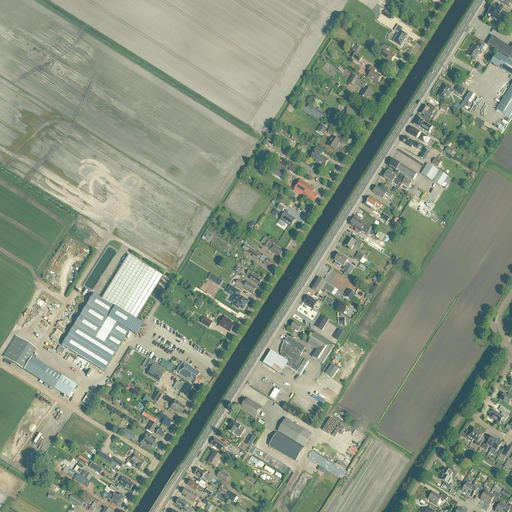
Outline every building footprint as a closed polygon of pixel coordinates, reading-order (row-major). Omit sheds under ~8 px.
[(502,11),(495,7),(493,9),(492,8),(491,9),(490,9),(490,10),(489,11),(489,12),(489,13),(486,17),(487,17),(485,19),(489,21),(490,19),(496,23),(500,17),(501,16),(500,15),(501,14),(508,18),(510,13),(503,9),(502,11)] [(398,34),(393,42),(401,47),(408,36),(401,32),(403,29),(398,26),(395,32),(398,34)] [(511,49),(503,44),(498,40),(494,38),(493,37),(492,38),(491,39),(487,45),(488,45),(489,46),(508,59),(511,61),(511,48),(511,49)] [(481,52),(484,47),(485,45),(481,42),(477,48),(473,46),(467,56),(473,59),(472,60),(472,61),(473,62),(474,61),(475,61),(479,56),(480,56),(481,56),(482,54),(482,53),(481,52)] [(390,64),(395,57),(387,52),(389,49),(384,46),(380,51),(384,53),(381,58),(390,64)] [(360,62),(363,57),(355,52),(352,57),(360,62)] [(509,119),(511,114),(511,62),(497,53),(491,63),(511,77),(511,86),(496,111),(509,119)] [(377,84),(382,77),(375,73),(377,70),(371,67),(368,72),(371,74),(368,78),(377,84)] [(353,76),(350,82),(355,85),(357,82),(362,86),(361,88),(364,90),(360,97),(366,101),(369,96),(370,96),(372,92),(366,88),(367,85),(364,83),(359,79),(353,76)] [(451,94),(450,93),(452,89),(445,85),(438,97),(444,101),(446,98),(448,99),(451,94)] [(458,87),(456,92),(462,96),(465,91),(458,87)] [(436,109),(429,105),(427,108),(424,106),(419,114),(425,117),(424,118),(429,122),(430,121),(431,119),(433,116),(432,115),(436,109)] [(361,129),(365,123),(360,119),(362,116),(347,107),(341,116),(361,129)] [(314,109),(309,116),(319,122),(321,118),(324,120),(327,114),(325,113),(323,115),(321,113),(315,109),(314,109)] [(501,137),(503,134),(463,110),(461,113),(501,137)] [(429,135),(433,129),(423,123),(424,122),(418,118),(414,126),(429,135)] [(317,132),(322,135),(327,129),(322,126),(317,132)] [(412,128),(408,134),(416,139),(418,140),(424,144),(428,138),(422,134),(420,133),(412,128)] [(267,141),(273,144),(278,136),(273,132),(267,141)] [(302,139),(295,135),(292,140),(299,144),(302,139)] [(338,146),(340,142),(333,137),(327,146),(334,151),(338,145),(338,146)] [(409,140),(404,137),(401,142),(406,145),(406,146),(411,149),(413,146),(418,149),(420,145),(410,139),(409,140)] [(454,157),(456,154),(453,152),(454,151),(447,148),(445,152),(454,157)] [(324,167),(328,161),(321,156),(323,153),(316,149),(309,160),(315,163),(316,162),(324,167)] [(438,168),(441,163),(435,159),(432,165),(438,168)] [(390,168),(394,171),(396,172),(397,171),(400,172),(400,173),(401,173),(403,174),(403,175),(406,176),(407,177),(413,181),(414,181),(415,179),(416,178),(417,176),(411,172),(408,170),(401,166),(400,165),(395,162),(394,161),(390,168)] [(281,181),(288,170),(278,164),(274,171),(271,168),(268,173),(281,181)] [(441,188),(448,178),(427,164),(421,175),(441,188)] [(388,171),(383,179),(400,190),(405,182),(388,171)] [(314,203),(318,196),(313,193),(315,190),(301,180),(294,191),(303,197),(304,197),(314,203)] [(387,194),(377,187),(373,193),(383,200),(385,196),(386,195),(389,197),(388,198),(387,199),(390,201),(393,197),(388,193),(387,194)] [(380,210),(382,207),(378,204),(378,203),(370,198),(365,206),(373,211),(376,207),(380,210)] [(291,227),(296,220),(285,213),(280,221),(291,227)] [(369,232),(371,229),(369,227),(365,225),(366,224),(360,221),(361,220),(355,216),(349,226),(357,230),(356,232),(360,234),(361,233),(366,237),(368,233),(366,232),(367,231),(369,232)] [(377,227),(380,224),(374,219),(371,222),(377,227)] [(208,243),(212,235),(207,231),(202,239),(208,243)] [(354,242),(349,238),(344,246),(351,250),(354,245),(358,248),(360,249),(363,244),(361,243),(356,240),(354,242)] [(273,246),(270,243),(267,241),(263,246),(270,251),(280,257),(284,251),(274,245),(273,246)] [(258,261),(261,255),(252,250),(249,254),(253,256),(252,257),(258,261)] [(360,262),(364,257),(358,253),(355,259),(360,262)] [(140,325),(136,322),(121,313),(122,311),(149,268),(129,255),(101,300),(92,295),(61,346),(103,372),(129,331),(134,334),(140,325)] [(272,270),(276,265),(271,262),(272,261),(263,255),(260,261),(264,263),(263,264),(272,270)] [(347,273),(351,266),(347,264),(348,261),(339,255),(334,262),(344,267),(342,270),(347,273)] [(258,263),(254,266),(262,274),(265,271),(258,263)] [(259,278),(253,274),(254,274),(250,272),(247,276),(251,278),(254,280),(253,282),(259,286),(262,281),(259,279),(259,278)] [(319,279),(316,285),(323,289),(322,289),(325,291),(330,294),(332,295),(334,291),(335,290),(335,289),(326,283),(325,283),(322,281),(319,279)] [(245,285),(239,281),(235,286),(242,291),(243,289),(253,295),(256,289),(253,287),(250,284),(249,285),(247,283),(246,284),(245,283),(245,285)] [(316,285),(312,290),(319,295),(321,292),(324,294),(325,291),(322,289),(323,289),(316,285)] [(239,308),(243,310),(248,302),(239,296),(241,293),(230,287),(226,293),(233,297),(230,302),(235,305),(234,307),(238,309),(239,308)] [(349,291),(345,297),(351,301),(355,294),(349,291)] [(171,296),(167,301),(175,306),(178,301),(171,296)] [(313,310),(317,303),(308,297),(307,299),(306,299),(305,301),(306,302),(304,304),(308,306),(307,306),(313,310)] [(332,307),(334,302),(327,298),(324,302),(332,307)] [(209,329),(213,323),(205,317),(201,323),(209,329)] [(230,333),(234,326),(230,323),(231,322),(224,317),(219,326),(230,333)] [(320,320),(316,327),(322,331),(327,324),(320,320)] [(302,333),(304,329),(294,323),(291,329),(298,333),(300,331),(302,333)] [(323,364),(334,346),(314,334),(308,344),(317,350),(312,358),(323,364)] [(4,358),(23,370),(36,350),(17,338),(4,358)] [(288,362),(285,366),(300,376),(309,363),(300,357),(305,348),(288,338),(282,348),(284,349),(281,355),(280,357),(288,362)] [(65,350),(60,347),(57,352),(62,355),(65,350)] [(288,362),(280,357),(271,352),(264,364),(281,374),(285,366),(288,362)] [(24,369),(24,370),(27,372),(39,380),(41,378),(45,371),(47,367),(35,359),(32,357),(29,361),(26,367),(24,369)] [(137,361),(134,369),(142,372),(145,363),(137,361)] [(159,383),(166,371),(149,361),(145,369),(149,371),(147,375),(159,383)] [(198,387),(203,380),(197,377),(200,374),(185,364),(179,374),(189,381),(190,381),(193,383),(193,384),(198,387)] [(335,368),(332,365),(325,374),(333,379),(340,368),(336,366),(335,368)] [(39,380),(68,398),(76,385),(47,367),(45,371),(41,378),(39,380)] [(182,382),(177,390),(176,391),(186,397),(191,388),(182,382)] [(158,405),(163,396),(161,395),(163,393),(157,389),(156,392),(157,393),(152,401),(158,405)] [(110,401),(112,398),(104,393),(102,396),(110,401)] [(89,406),(94,398),(87,394),(83,403),(89,406)] [(509,398),(504,394),(500,400),(508,405),(510,402),(511,403),(511,395),(509,398)] [(150,409),(154,405),(149,401),(151,398),(148,395),(142,401),(150,409)] [(279,405),(282,407),(289,398),(286,396),(279,405)] [(256,419),(263,408),(247,399),(240,409),(256,419)] [(181,414),(185,408),(180,405),(181,404),(175,401),(170,409),(176,412),(177,411),(181,414)] [(233,411),(249,421),(251,417),(235,407),(233,411)] [(505,422),(509,414),(510,413),(505,409),(500,416),(493,411),(489,417),(500,424),(502,420),(505,422)] [(158,418),(160,420),(163,422),(162,424),(169,429),(172,423),(166,419),(166,418),(160,414),(158,418)] [(286,419),(278,432),(304,448),(312,435),(286,419)] [(240,439),(246,430),(233,422),(231,422),(230,424),(230,426),(232,427),(229,432),(240,439)] [(159,429),(156,427),(156,426),(151,423),(146,431),(152,434),(154,431),(157,433),(156,434),(157,435),(157,436),(159,436),(162,438),(165,433),(162,431),(161,430),(159,429)] [(124,429),(121,434),(132,441),(135,437),(124,429)] [(468,441),(472,443),(473,440),(479,432),(474,429),(471,433),(470,435),(467,433),(463,438),(468,441)] [(479,432),(473,440),(476,442),(474,445),(479,448),(482,443),(480,441),(483,435),(479,432)] [(296,462),(303,450),(277,434),(269,447),(296,462)] [(250,448),(256,439),(251,435),(245,444),(250,448)] [(151,449),(154,452),(157,446),(154,444),(155,442),(145,436),(140,444),(142,445),(150,450),(151,449)] [(223,453),(228,447),(214,438),(210,445),(223,453)] [(492,449),(497,441),(491,438),(488,444),(485,442),(481,448),(486,451),(489,447),(492,449)] [(492,449),(495,451),(493,453),(495,455),(497,457),(500,452),(498,450),(502,444),(497,441),(492,449)] [(508,460),(511,453),(511,450),(509,449),(505,455),(501,452),(498,457),(504,461),(506,458),(508,460)] [(132,466),(137,469),(142,472),(146,465),(141,462),(142,460),(139,458),(139,457),(133,453),(128,461),(133,464),(132,466)] [(214,468),(221,458),(213,453),(207,463),(214,468)] [(91,454),(88,458),(108,471),(110,467),(91,454)] [(241,461),(246,464),(247,465),(247,464),(248,463),(247,462),(250,456),(245,454),(241,461)] [(80,457),(77,461),(86,466),(88,462),(80,457)] [(113,463),(120,468),(123,463),(116,458),(114,461),(113,463)] [(73,472),(79,475),(84,466),(79,463),(73,472)] [(91,465),(89,468),(92,469),(100,474),(103,470),(94,465),(93,466),(91,465)] [(208,476),(202,472),(198,469),(196,473),(195,473),(195,474),(195,475),(194,475),(198,477),(198,478),(201,480),(205,482),(207,479),(211,482),(215,476),(210,473),(208,476)] [(450,479),(452,476),(455,478),(458,474),(452,469),(450,472),(445,469),(441,474),(443,475),(444,475),(450,479)] [(309,470),(308,472),(322,480),(323,478),(309,470)] [(85,472),(81,477),(88,481),(91,476),(85,472)] [(225,482),(228,484),(231,478),(220,472),(216,477),(225,482)] [(444,483),(443,485),(444,486),(450,490),(453,485),(450,483),(452,480),(450,479),(444,475),(443,475),(440,480),(444,483)] [(115,482),(118,484),(117,484),(125,489),(125,488),(130,491),(133,485),(130,483),(131,482),(122,477),(121,478),(118,476),(115,482)] [(88,481),(81,477),(80,477),(77,482),(88,488),(91,483),(88,481)] [(467,495),(472,486),(469,485),(471,482),(468,481),(469,480),(467,478),(462,486),(464,487),(462,492),(467,495)] [(195,484),(190,481),(187,486),(196,491),(197,490),(202,493),(206,487),(197,482),(195,484)] [(474,484),(472,486),(467,495),(472,498),(475,494),(478,496),(483,488),(479,486),(479,487),(474,484)] [(117,493),(119,490),(112,485),(110,489),(117,493)] [(485,503),(490,494),(486,491),(487,489),(484,487),(480,494),(483,495),(480,500),(485,503)] [(220,488),(217,493),(225,498),(226,497),(229,498),(232,494),(229,492),(228,493),(220,488)] [(189,492),(184,489),(181,494),(186,497),(185,498),(194,503),(198,497),(190,492),(189,492)] [(211,497),(214,493),(207,489),(204,494),(211,497)] [(490,494),(485,503),(490,506),(492,501),(496,503),(500,496),(495,492),(493,496),(490,494)] [(115,498),(122,503),(125,498),(118,493),(117,496),(113,493),(111,496),(112,497),(115,498)] [(440,497),(433,493),(428,499),(432,501),(431,503),(437,506),(440,501),(443,503),(444,501),(445,501),(448,498),(442,494),(440,497)] [(71,495),(69,499),(81,507),(84,503),(71,495)] [(112,497),(111,496),(109,495),(106,499),(110,501),(109,503),(111,505),(112,503),(119,508),(122,503),(115,498),(112,497)] [(91,508),(97,511),(110,511),(105,509),(104,511),(100,509),(96,506),(97,505),(98,502),(93,499),(91,501),(94,503),(91,508)] [(183,502),(178,499),(175,504),(179,507),(182,509),(181,511),(192,511),(193,511),(188,508),(190,505),(183,501),(183,502)] [(495,511),(502,511),(506,506),(503,505),(504,502),(499,499),(495,506),(498,507),(495,511)]
